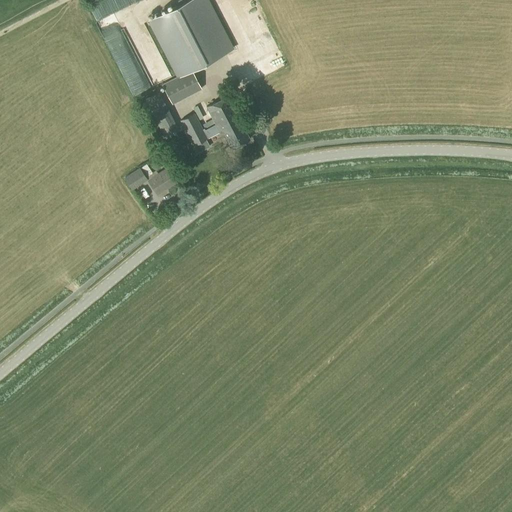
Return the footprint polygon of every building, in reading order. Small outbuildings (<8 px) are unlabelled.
[(93,0),(90,2),(98,17),(122,5),(119,0),(93,0)] [(172,104),(201,89),(192,70),(233,49),(208,0),(187,0),(147,21),(176,78),(162,85),(172,104)] [(146,25),(132,32),(137,43),(151,37),(146,25)] [(250,139),(240,120),(242,119),(229,95),(206,107),(215,125),(205,130),(204,128),(202,129),(194,114),(181,121),(194,146),(221,131),(231,149),(233,148),(235,149),(238,147),(238,145),(250,139)] [(206,139),(195,145),(198,152),(209,147),(206,139)] [(148,161),(144,163),(149,173),(154,171),(148,161)] [(129,175),(124,178),(129,185),(131,189),(146,180),(138,168),(138,169),(129,175)] [(157,194),(176,181),(167,168),(148,181),(157,194)]
